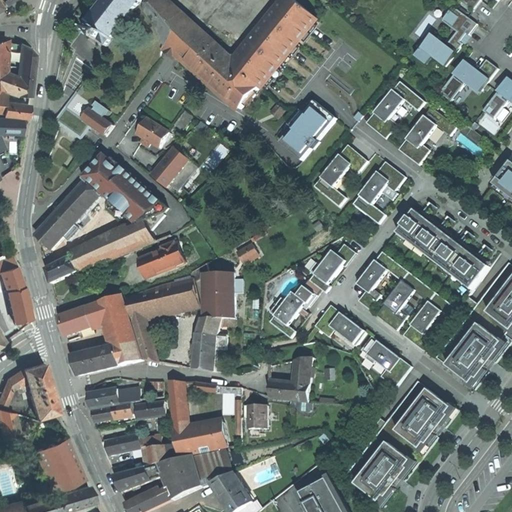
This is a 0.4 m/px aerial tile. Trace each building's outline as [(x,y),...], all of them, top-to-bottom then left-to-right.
[(106,0),(102,6),(102,5),(101,6),(101,7),(96,14),(96,13),(95,14),(95,15),(90,22),(90,21),(89,22),(89,23),(84,29),(91,35),(90,36),(92,37),(93,36),(98,40),(97,41),(99,43),(100,42),(107,47),(112,41),(113,40),(113,39),(118,33),(119,33),(119,32),(119,31),(124,24),(125,25),(126,24),(125,23),(130,16),(131,17),(132,16),(131,15),(137,8),(137,9),(138,8),(138,7),(143,0),(143,1),(143,0),(106,0)] [(199,32),(162,0),(151,0),(144,9),(156,25),(166,47),(164,51),(170,54),(176,59),(177,58),(180,54),(199,32)] [(294,0),(288,0),(235,65),(252,80),(253,79),(254,80),(253,81),(261,88),(318,19),(294,0)] [(462,0),(461,1),(474,11),(482,0),(462,0)] [(479,25),(455,7),(444,21),(458,32),(446,48),(431,37),(416,57),(428,66),(434,57),(447,67),(464,44),(461,42),(465,38),(468,34),(470,36),(479,25)] [(252,80),(235,65),(199,32),(180,54),(198,71),(230,99),(242,110),(261,88),(253,81),(254,80),(253,79),(252,80)] [(6,66),(17,67),(19,45),(6,43),(6,66)] [(13,95),(30,97),(32,75),(35,55),(29,49),(19,45),(17,67),(16,76),(13,95)] [(500,69),(488,60),(480,71),(474,67),(466,61),(441,94),(452,102),(469,81),(483,91),(500,69)] [(2,92),(13,95),(16,76),(5,74),(2,92)] [(511,79),(510,78),(485,111),(496,120),(497,118),(505,108),(511,98),(511,79)] [(427,103),(402,82),(368,124),(377,113),(386,120),(377,130),(389,139),(392,134),(397,128),(390,122),(392,119),(407,101),(420,112),(427,103)] [(91,110),(104,119),(107,115),(108,116),(111,112),(98,102),(95,106),(76,93),(57,120),(82,138),(86,133),(91,126),(84,121),(91,110)] [(290,125),(294,129),(282,143),(304,161),(314,149),(315,150),(321,143),(320,142),(338,119),(316,101),(306,114),(302,111),(303,112),(292,126),(290,125)] [(26,112),(28,106),(6,103),(5,115),(25,118),(26,112)] [(279,104),(274,110),(281,116),(286,110),(279,104)] [(459,128),(433,108),(409,139),(418,146),(410,156),(422,165),(426,160),(430,154),(422,148),(425,145),(439,127),(452,137),(459,128)] [(511,113),(505,108),(497,118),(503,123),(511,113)] [(91,126),(106,136),(114,126),(104,119),(91,110),(84,121),(91,126)] [(194,118),(187,112),(177,126),(184,131),(194,118)] [(113,113),(110,118),(117,122),(119,118),(113,113)] [(388,140),(389,139),(377,130),(386,120),(377,113),(368,124),(388,140)] [(0,133),(20,135),(20,127),(21,118),(0,117),(0,133)] [(161,148),(171,133),(148,119),(144,125),(139,135),(145,138),(152,143),(161,148)] [(390,122),(397,128),(399,125),(392,119),(390,122)] [(213,129),(202,123),(198,130),(208,137),(213,129)] [(468,124),(461,133),(470,140),(477,132),(468,124)] [(486,139),(477,132),(470,140),(480,147),(486,139)] [(149,147),(152,143),(145,138),(142,143),(149,147)] [(418,146),(409,139),(400,150),(421,166),(422,165),(410,156),(418,146)] [(432,151),(425,145),(422,148),(430,154),(432,151)] [(350,146),(341,156),(350,164),(358,153),(369,163),(370,162),(350,146)] [(197,165),(179,150),(164,168),(156,178),(169,189),(172,185),(181,193),(191,180),(187,177),(197,165)] [(341,156),(316,187),(341,207),(348,199),(336,188),(350,170),(353,167),(360,173),(363,169),(369,163),(358,153),(350,164),(341,156)] [(90,179),(88,182),(104,196),(104,197),(106,195),(113,201),(111,203),(136,225),(139,223),(141,225),(148,221),(153,231),(167,216),(165,214),(170,209),(163,203),(163,202),(153,212),(149,208),(158,198),(158,197),(157,198),(130,173),(129,172),(120,182),(116,178),(122,172),(121,171),(115,166),(106,157),(95,169),(106,179),(99,187),(90,179)] [(388,162),(379,174),(388,181),(396,170),(407,179),(408,178),(388,162)] [(511,163),(496,184),(511,195),(511,163)] [(353,167),(350,170),(358,176),(360,173),(353,167)] [(125,168),(121,171),(122,172),(116,178),(120,182),(129,172),(130,173),(130,172),(125,168)] [(85,180),(87,182),(88,182),(90,179),(99,187),(106,179),(95,169),(85,180)] [(388,181),(379,174),(355,205),(381,225),(388,216),(375,206),(389,187),(392,184),(399,189),(403,184),(407,179),(396,170),(388,181)] [(87,182),(38,236),(47,244),(54,251),(67,237),(77,225),(104,196),(88,182),(87,182)] [(392,184),(389,187),(396,193),(399,189),(392,184)] [(492,189),(511,203),(511,195),(496,184),(492,189)] [(163,202),(158,198),(149,208),(153,212),(163,202)] [(424,216),(416,210),(399,234),(409,241),(411,239),(419,245),(417,247),(427,255),(429,253),(437,259),(435,262),(446,270),(448,267),(456,273),(454,276),(464,283),(466,281),(475,288),(491,267),(484,262),(464,247),(440,228),(424,216)] [(75,257),(76,258),(81,271),(83,274),(158,242),(153,231),(148,221),(141,225),(75,257)] [(77,225),(67,237),(72,241),(82,230),(77,225)] [(188,264),(180,244),(177,246),(176,243),(164,248),(165,251),(140,261),(144,271),(148,280),(188,264)] [(261,255),(254,245),(239,253),(245,264),(261,255)] [(348,265),(357,254),(358,254),(346,245),(338,256),(333,252),(322,267),(318,263),(311,272),(316,275),(311,281),(328,294),(333,287),(330,285),(339,274),(345,266),(347,263),(348,265)] [(404,282),(411,273),(384,252),(359,285),(360,285),(361,284),(369,291),(361,301),(365,304),(372,309),(372,310),(372,311),(383,296),(381,299),(373,293),(376,290),(390,271),(404,282)] [(358,254),(357,254),(348,265),(347,263),(345,266),(347,268),(358,254)] [(0,272),(17,267),(13,256),(0,260),(0,272)] [(81,271),(76,258),(73,260),(79,272),(81,271)] [(73,260),(73,259),(49,270),(51,278),(53,285),(79,273),(79,272),(73,260)] [(210,274),(208,264),(193,273),(195,281),(195,283),(209,275),(210,274)] [(0,274),(6,293),(24,288),(17,267),(0,272),(0,274)] [(438,294),(411,273),(404,282),(378,316),(379,316),(388,305),(395,310),(387,321),(399,330),(398,331),(399,331),(415,310),(408,304),(417,292),(431,303),(438,294)] [(209,275),(211,319),(224,319),(236,319),(236,294),(235,281),(235,274),(210,274),(209,275)] [(166,287),(141,296),(148,319),(202,307),(195,283),(195,281),(166,287)] [(511,283),(489,313),(511,330),(511,283)] [(319,296),(307,287),(299,298),(294,294),(283,308),(278,305),(272,313),(276,317),(271,323),(293,339),(298,332),(290,326),(302,311),(305,307),(307,305),(309,307),(318,296),(319,297),(319,296)] [(23,320),(31,318),(24,288),(6,293),(14,323),(23,320)] [(383,296),(376,290),(373,293),(381,299),(383,296)] [(459,309),(438,294),(431,303),(405,336),(406,337),(414,325),(423,332),(415,342),(426,351),(425,351),(426,352),(437,337),(436,337),(434,340),(427,334),(444,313),(452,318),(459,309)] [(124,295),(103,302),(109,322),(114,336),(116,346),(117,349),(139,343),(124,295)] [(136,323),(148,319),(141,296),(129,300),(136,323)] [(319,297),(318,296),(309,307),(307,305),(305,307),(308,310),(319,297)] [(473,312),(479,304),(469,297),(463,304),(473,312)] [(103,302),(89,307),(95,327),(109,322),(103,302)] [(398,331),(399,330),(387,321),(395,310),(388,305),(379,316),(382,318),(398,331)] [(336,325),(344,314),(333,306),(325,316),(336,325)] [(89,307),(62,316),(68,337),(95,327),(89,307)] [(336,325),(325,316),(317,327),(328,336),(334,328),(337,331),(358,347),(369,333),(354,322),(344,314),(336,325)] [(136,323),(147,360),(159,362),(149,329),(150,326),(148,319),(136,323)] [(200,335),(220,337),(222,327),(224,319),(211,319),(208,319),(200,335)] [(224,319),(222,327),(236,328),(236,319),(224,319)] [(423,332),(414,325),(406,337),(411,340),(425,351),(426,351),(415,342),(423,332)] [(480,325),(449,366),(470,383),(472,384),(477,378),(479,380),(501,351),(499,349),(504,343),(502,341),(480,325)] [(331,338),(337,331),(334,328),(328,336),(331,338)] [(199,335),(196,369),(217,372),(219,350),(220,337),(200,335),(199,335)] [(220,337),(219,350),(228,350),(229,338),(220,337)] [(387,347),(374,337),(363,351),(369,355),(367,359),(375,365),(377,362),(388,370),(391,373),(386,380),(397,388),(406,378),(395,369),(403,359),(387,347)] [(503,339),(502,341),(504,343),(499,349),(501,351),(479,380),(477,378),(472,384),(470,383),(469,385),(475,390),(510,344),(503,339)] [(144,360),(139,343),(117,349),(122,366),(144,360)] [(117,349),(116,346),(93,352),(87,353),(74,356),(77,368),(80,377),(122,366),(117,349)] [(297,383),(313,384),(315,358),(299,361),(297,383)] [(413,367),(403,359),(395,369),(406,378),(413,367)] [(44,364),(22,370),(26,381),(36,419),(59,413),(50,384),(44,364)] [(0,397),(0,408),(4,410),(12,390),(26,381),(22,370),(7,379),(0,397)] [(391,373),(388,370),(383,377),(386,380),(391,373)] [(171,383),(176,433),(188,431),(185,384),(171,383)] [(205,384),(199,383),(198,390),(219,394),(220,387),(205,384)] [(297,383),(272,384),(272,388),(272,399),(292,401),(311,404),(313,384),(297,383)] [(120,389),(90,394),(92,402),(93,410),(123,405),(121,392),(120,389)] [(142,389),(121,392),(123,405),(144,402),(142,389)] [(452,407),(430,390),(398,432),(420,448),(422,450),(427,444),(429,445),(451,416),(449,415),(454,408),(452,407)] [(311,404),(292,401),(292,405),(299,406),(298,410),(300,412),(311,413),(313,411),(314,404),(311,404)] [(167,403),(138,406),(139,414),(140,420),(168,417),(167,403)] [(115,407),(115,408),(117,419),(136,415),(134,404),(115,407)] [(453,405),(452,407),(454,408),(449,415),(451,416),(429,445),(427,444),(422,450),(420,448),(418,450),(425,456),(460,410),(453,405)] [(260,406),(250,406),(251,429),(269,429),(269,406),(260,406)] [(115,408),(94,412),(96,417),(97,423),(108,421),(117,419),(115,408)] [(14,413),(0,409),(0,426),(3,426),(5,435),(19,432),(14,413)] [(378,435),(387,423),(381,419),(372,431),(378,435)] [(181,457),(230,448),(226,424),(188,431),(176,433),(179,444),(181,457)] [(110,456),(143,449),(139,435),(107,442),(109,449),(110,456)] [(66,437),(36,451),(54,492),(84,479),(74,456),(66,437)] [(142,440),(144,448),(165,445),(164,437),(142,440)] [(390,443),(358,485),(379,501),(381,503),(386,497),(388,498),(410,469),(408,468),(413,461),(411,460),(390,443)] [(179,444),(168,445),(168,447),(170,463),(181,460),(181,457),(179,444)] [(150,449),(152,467),(170,463),(168,447),(150,449)] [(213,483),(236,473),(228,451),(195,458),(205,487),(213,483)] [(205,487),(195,458),(160,466),(165,477),(170,489),(175,500),(176,501),(205,487)] [(412,458),(411,460),(413,461),(408,468),(410,469),(388,498),(386,497),(381,503),(379,501),(377,503),(384,509),(419,463),(412,458)] [(165,477),(160,466),(147,469),(153,481),(165,477)] [(153,481),(147,469),(116,476),(121,487),(124,493),(153,481)] [(240,511),(255,503),(236,473),(213,483),(224,501),(231,511),(240,511)] [(346,511),(329,480),(299,496),(307,511),(346,511)] [(56,495),(61,510),(93,501),(90,494),(87,486),(56,495)] [(175,500),(170,489),(148,499),(153,511),(175,500)] [(24,511),(55,511),(61,510),(56,495),(23,504),(24,511)] [(149,511),(153,511),(148,499),(130,508),(132,511),(149,511)] [(259,511),(264,509),(258,501),(255,503),(240,511),(259,511)] [(0,511),(22,511),(20,503),(0,507),(0,511)]
